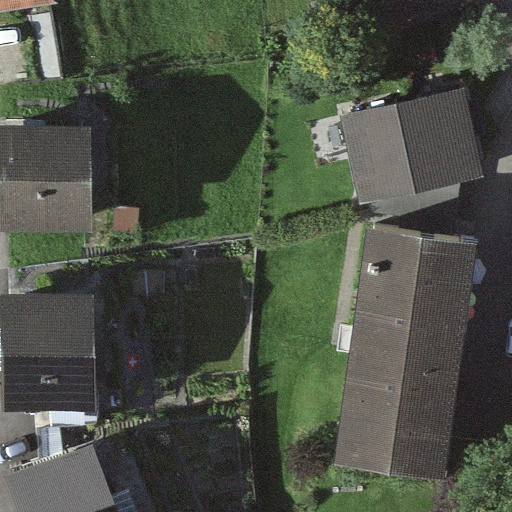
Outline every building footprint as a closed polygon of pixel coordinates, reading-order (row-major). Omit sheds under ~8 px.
[(462,64),(340,93),(361,183),(483,154),(462,64)] [(87,111),(0,114),(0,177),(2,218),(90,215),(87,111)] [(139,200),(117,200),(117,229),(139,228),(139,200)] [(481,215),(368,200),(337,437),(449,452),(481,215)] [(92,281),(2,284),(6,397),(96,394),(92,281)] [(128,511),(95,431),(8,467),(26,511),(128,511)]
